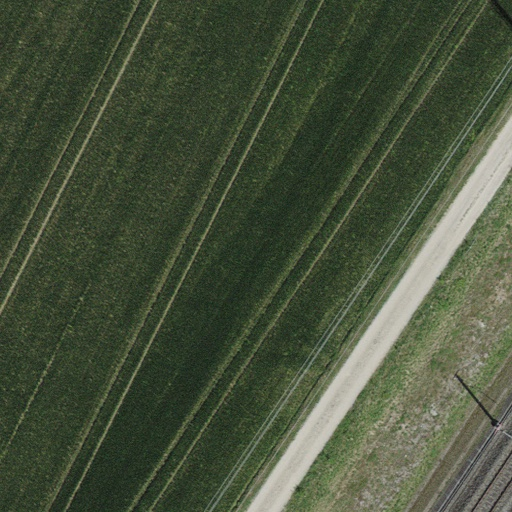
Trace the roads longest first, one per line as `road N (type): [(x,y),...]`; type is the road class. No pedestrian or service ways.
road 1 (track): [(263,511),(511,129)]
road 2 (track): [(511,367),(415,511)]
